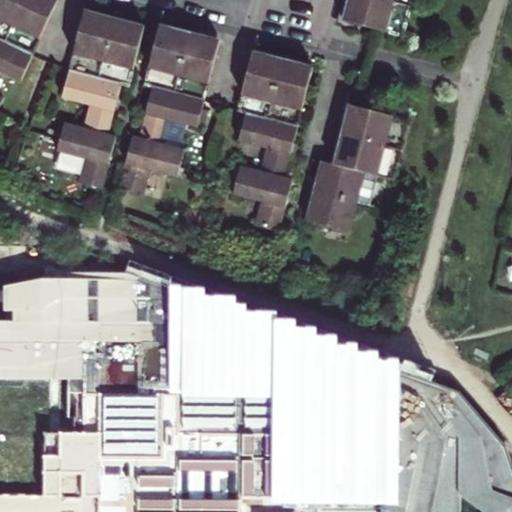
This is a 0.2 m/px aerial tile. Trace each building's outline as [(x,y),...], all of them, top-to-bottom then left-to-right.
[(0,0),(0,37),(35,54),(59,0),(0,0)] [(337,0),(334,11),(393,27),(399,0),(337,0)] [(61,61),(113,74),(120,76),(135,17),(125,15),(97,8),(75,2),(61,61)] [(164,20),(152,16),(137,75),(144,77),(196,91),(211,32),(197,29),(164,20)] [(0,70),(23,81),(35,54),(0,37),(0,70)] [(237,103),(259,109),(289,117),(303,59),(289,55),(265,49),(245,43),(230,101),(237,103)] [(113,74),(61,61),(55,88),(83,95),(77,120),(100,126),(113,74)] [(196,91),(144,77),(132,129),(153,135),(160,111),(189,118),(196,91)] [(341,97),(333,126),(392,142),(401,112),(341,97)] [(289,117),(259,109),(237,103),(229,132),(259,140),(253,163),(276,169),(289,117)] [(107,127),(100,126),(77,120),(56,115),(50,144),(77,150),(71,174),(94,180),(107,127)] [(392,142),(333,126),(332,132),(325,155),(369,167),(385,171),(392,142)] [(153,135),(132,129),(124,128),(111,180),(133,186),(140,161),(168,168),(175,141),(153,135)] [(369,167),(325,155),(313,152),(306,181),(349,192),(361,196),(369,167)] [(232,158),(227,176),(225,186),(254,193),(248,218),(269,224),(283,171),(276,169),(253,163),(232,158)] [(349,192),(306,181),(297,212),(340,223),(349,192)] [(0,511),(322,511),(323,497),(386,498),(383,511),(511,511),(511,454),(508,442),(462,391),(129,272),(72,273),(72,280),(9,281),(10,307),(4,311),(16,310),(16,321),(0,320),(0,511)] [(0,281),(0,307),(10,307),(9,281),(0,281)]
